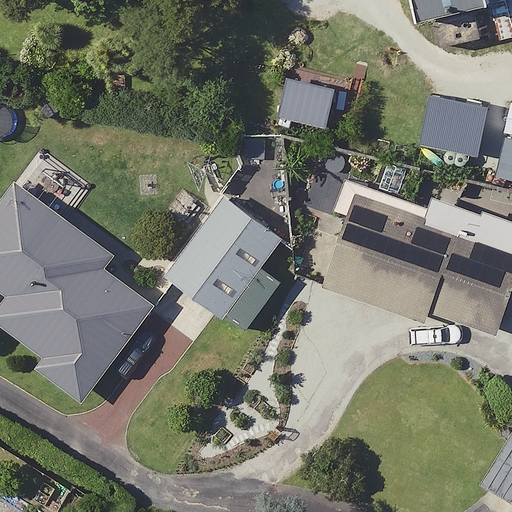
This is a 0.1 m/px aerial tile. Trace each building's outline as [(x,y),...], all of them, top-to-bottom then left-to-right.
[(511,0),(422,0),(430,32),(502,16),(508,45),(511,43),(511,0)] [(346,215),(361,220),(334,293),(431,328),(426,341),(494,365),(511,316),(511,223),(418,189),(422,177),(394,167),(383,196),(356,186),(346,215)] [(118,260),(25,192),(0,225),(0,288),(16,300),(0,322),(0,324),(50,361),(42,373),(86,406),(156,310),(107,274),(118,260)] [(291,238),(227,195),(170,280),(234,323),(291,238)] [(511,511),(511,456),(493,489),(511,500),(511,511)]
